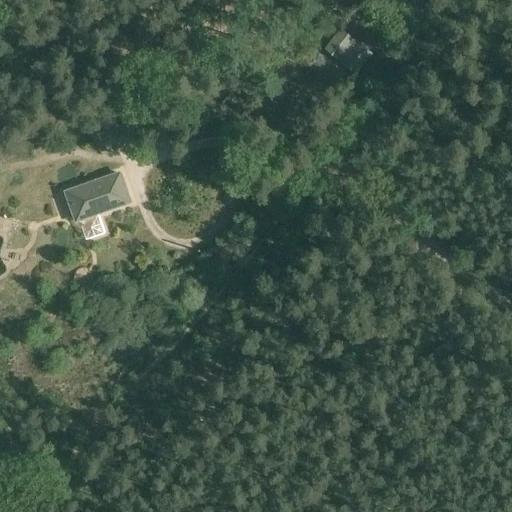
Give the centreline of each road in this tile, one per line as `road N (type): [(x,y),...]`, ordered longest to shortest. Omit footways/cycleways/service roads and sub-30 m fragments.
road 1 (track): [(332,162),(511,300)]
road 2 (track): [(413,0),(413,52),(382,110),(332,162)]
